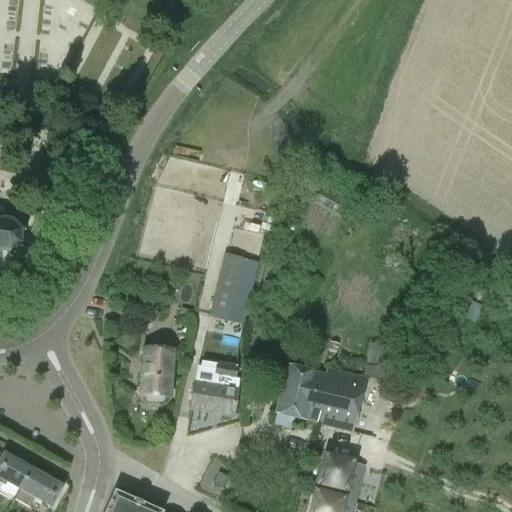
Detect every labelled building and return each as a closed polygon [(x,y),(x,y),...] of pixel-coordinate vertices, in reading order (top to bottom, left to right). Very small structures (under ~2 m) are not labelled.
[(20,234),(24,232),(23,230),(20,231),(12,223),(14,219),(12,218),(10,222),(1,221),(3,209),(0,208),(0,252),(7,254),(8,258),(11,257),(10,253),(18,246),(22,248),(23,245),(19,243),(20,234)] [(242,259),(223,255),(209,321),(227,324),(242,259)] [(458,296),(451,313),(474,323),(481,306),(458,296)] [(365,365),(384,369),(389,347),(370,342),(365,365)] [(143,349),(140,395),(144,395),(146,401),(162,402),(164,397),(170,397),(173,351),(143,349)] [(212,378),(213,379),(212,385),(194,382),(190,410),(232,417),(237,389),(234,388),(235,382),(237,366),(215,363),(212,378)] [(324,374),(317,373),(316,374),(287,366),(275,414),(304,421),(304,422),(352,433),(366,378),(326,368),(324,374)] [(312,493),(308,511),(353,511),(365,466),(352,463),(352,461),(350,460),(348,460),(322,454),(320,455),(320,456),(319,457),(314,483),(313,484),(314,486),(316,489),(316,491),(314,491),(313,492),(312,493)] [(0,479),(19,491),(31,470),(3,455),(2,457),(0,455),(0,479)] [(29,509),(34,499),(50,508),(62,487),(31,470),(19,491),(14,500),(29,509)] [(221,488),(226,478),(218,474),(213,484),(221,488)] [(155,511),(114,494),(105,511),(155,511)]
